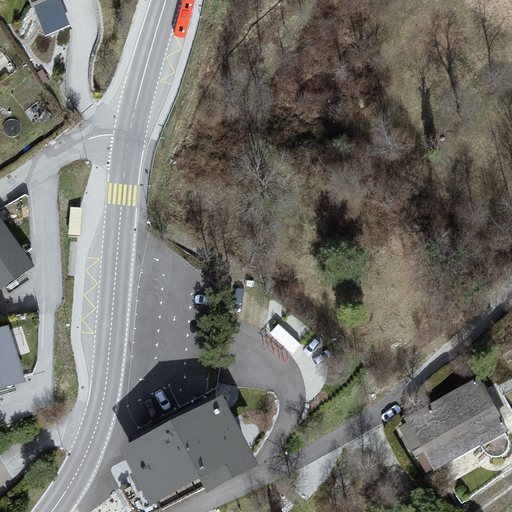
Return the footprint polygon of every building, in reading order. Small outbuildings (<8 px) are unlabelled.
[(13,0),(20,15),(59,0),(13,0)] [(0,216),(0,284),(32,262),(0,216)] [(9,322),(0,324),(0,389),(28,381),(9,322)] [(477,377),(404,416),(431,468),(505,430),(477,377)] [(225,396),(120,446),(150,507),(254,457),(225,396)]
